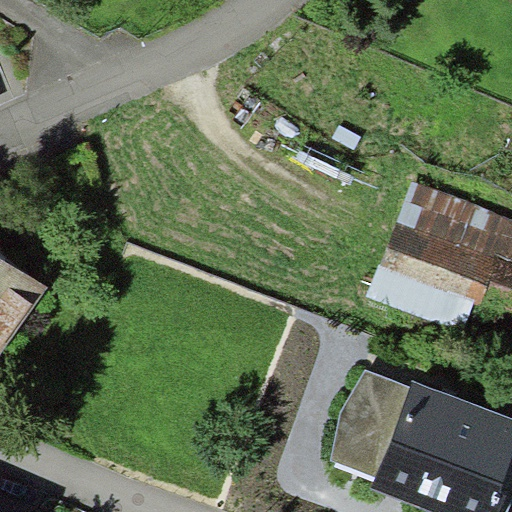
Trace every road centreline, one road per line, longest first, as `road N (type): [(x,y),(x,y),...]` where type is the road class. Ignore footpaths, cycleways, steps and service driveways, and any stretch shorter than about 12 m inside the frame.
road 1 (residential): [(271,0),(0,130)]
road 2 (residential): [(169,511),(0,446)]
